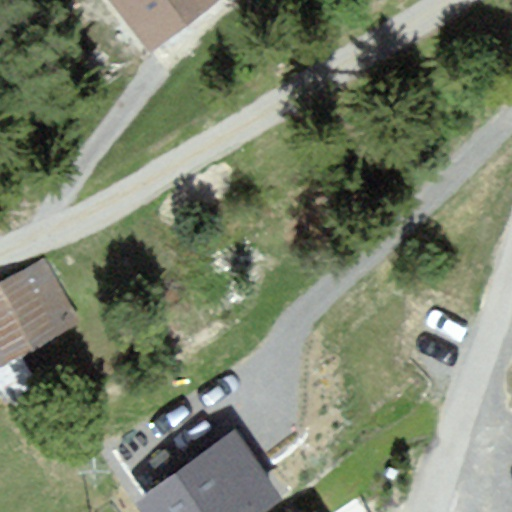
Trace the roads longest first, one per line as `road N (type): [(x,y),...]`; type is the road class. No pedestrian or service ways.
road 1 (residential): [(431,0),(126,197),(0,256)]
road 2 (residential): [(511,260),(429,511)]
